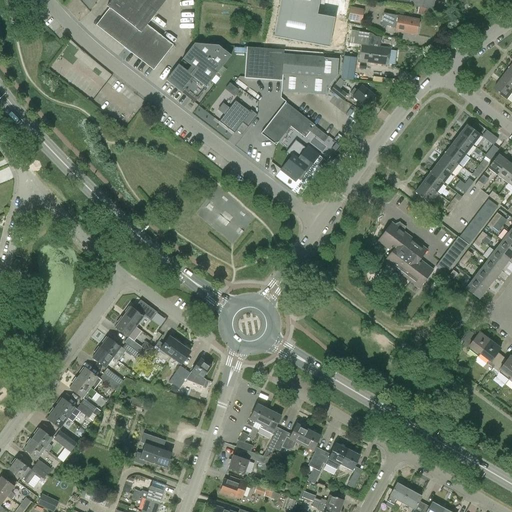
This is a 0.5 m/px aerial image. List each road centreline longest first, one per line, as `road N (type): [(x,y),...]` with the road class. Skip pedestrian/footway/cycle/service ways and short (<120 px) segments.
road 1 (unclassified): [(319,225),(76,33),(48,0)]
road 2 (primary): [(230,311),(121,221),(18,116)]
road 3 (primary): [(511,483),(265,338)]
road 4 (residential): [(0,445),(122,279)]
road 5 (residential): [(184,511),(241,346)]
road 6 (residential): [(477,197),(458,224),(449,224),(365,159)]
road 7 (residential): [(275,380),(396,453)]
road 8 (residential): [(122,279),(26,177)]
